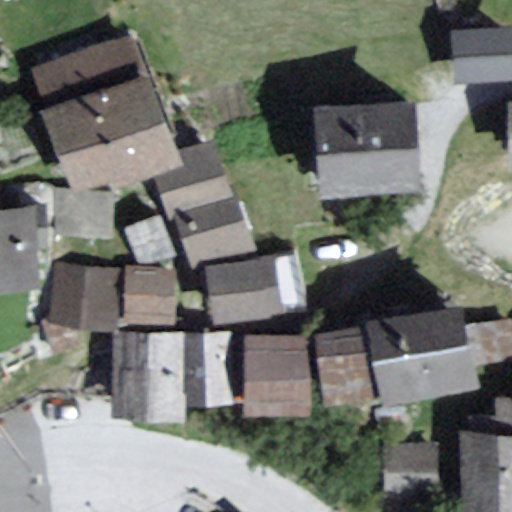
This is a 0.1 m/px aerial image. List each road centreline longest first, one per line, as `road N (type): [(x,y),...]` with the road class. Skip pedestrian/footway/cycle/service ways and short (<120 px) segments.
road 1 (residential): [(287,511),(233,474),(79,453),(0,460)]
road 2 (residential): [(511,85),(488,88),(459,109),(437,201)]
